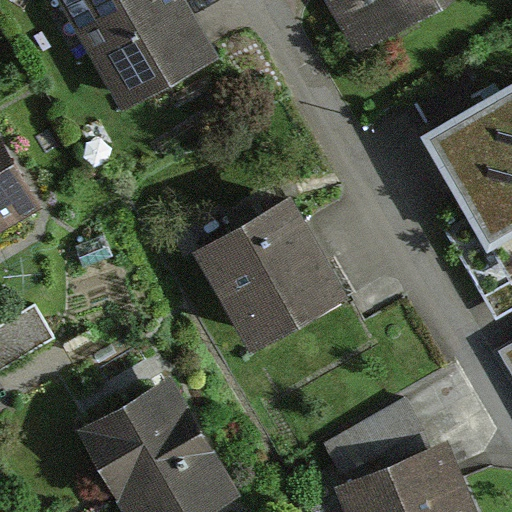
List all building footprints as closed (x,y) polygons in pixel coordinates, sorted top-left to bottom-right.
[(219,62),(182,0),(49,0),(119,119),(219,62)] [(446,0),(324,0),(354,52),(446,0)] [(511,84),(420,137),(461,207),(437,220),(495,322),(511,311),(511,84)] [(0,223),(44,198),(0,124),(0,223)] [(247,353),(342,300),(288,202),(192,254),(247,353)] [(192,511),(227,495),(174,387),(96,425),(138,511),(192,511)] [(341,511),(472,511),(446,446),(333,491),(341,511)]
